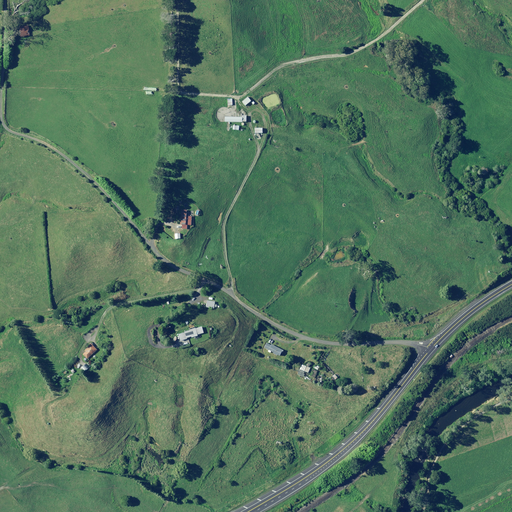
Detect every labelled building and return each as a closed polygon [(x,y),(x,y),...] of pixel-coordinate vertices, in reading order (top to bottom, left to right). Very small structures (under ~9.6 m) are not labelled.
[(29,36),(28,25),(18,25),(19,37),(29,36)] [(251,100),(247,97),(242,101),(245,105),(251,100)] [(182,224),(182,229),(186,229),(187,225),(191,225),(192,216),(187,216),(187,209),(181,209),(181,220),(180,220),(180,224),(182,224)] [(179,334),(181,340),(187,339),(187,338),(192,337),(198,336),(198,334),(204,333),(202,326),(196,328),(196,327),(189,329),(190,330),(185,331),(185,332),(179,334)] [(85,352),(82,354),(87,359),(97,348),(92,342),(83,350),(85,352)] [(271,345),(266,342),(264,347),(268,350),(268,351),(270,353),(271,351),(273,352),(273,353),(277,355),(277,354),(279,355),(282,349),(272,344),(271,345)] [(310,368),(302,364),(300,369),(308,372),(310,368)]
